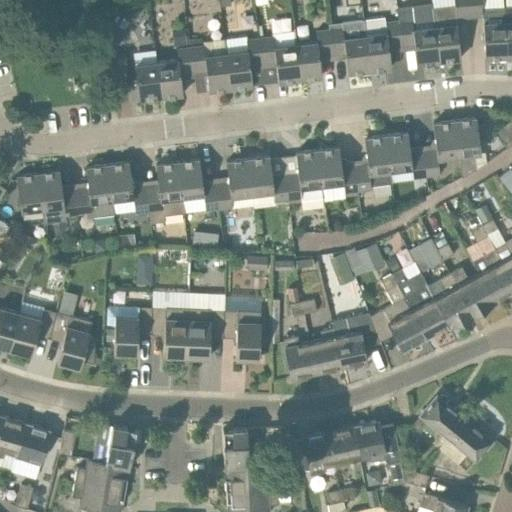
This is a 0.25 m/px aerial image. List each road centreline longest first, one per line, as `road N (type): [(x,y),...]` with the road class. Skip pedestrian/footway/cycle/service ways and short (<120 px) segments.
road 1 (residential): [(0,128),(43,145),(511,93)]
road 2 (residential): [(511,337),(321,405),(178,406)]
road 3 (residential): [(178,406),(90,402),(0,379)]
